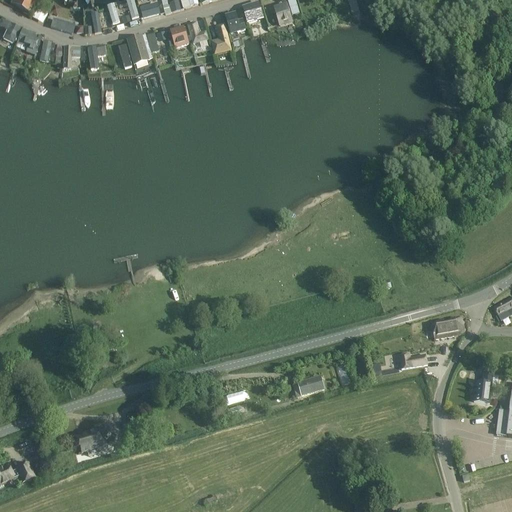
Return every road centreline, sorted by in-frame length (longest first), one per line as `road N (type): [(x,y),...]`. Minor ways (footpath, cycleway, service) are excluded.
road 1 (tertiary): [(0,433),(104,396),(477,298)]
road 2 (residential): [(244,0),(95,40),(66,41),(0,10)]
road 3 (unclassified): [(457,511),(439,442),(439,399),(472,331)]
